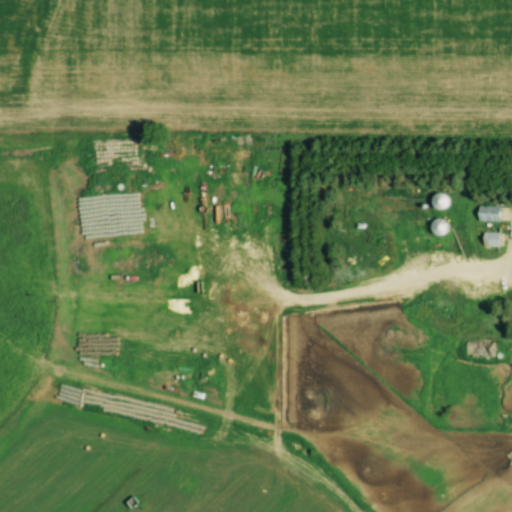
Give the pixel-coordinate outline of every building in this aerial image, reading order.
[(446,208),(446,194),(432,194),(432,208),(446,208)] [(477,221),(499,222),(499,206),(478,206),(477,221)] [(442,219),(429,224),(433,237),(446,233),(442,219)] [(498,246),(498,233),(482,233),(482,246),(498,246)] [(465,359),(494,358),(494,343),(465,343),(465,359)]
